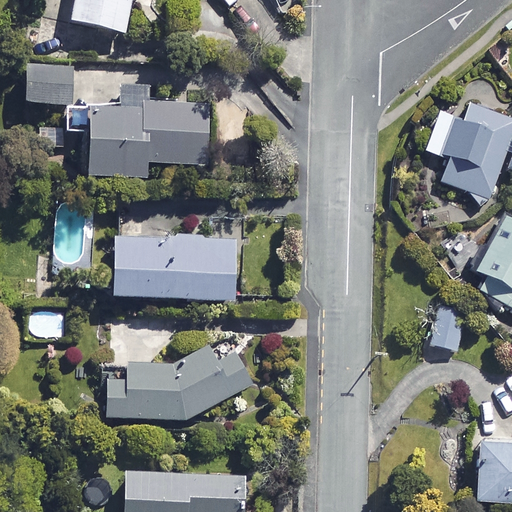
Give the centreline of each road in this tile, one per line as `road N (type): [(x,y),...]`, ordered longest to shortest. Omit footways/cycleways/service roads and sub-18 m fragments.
road 1 (residential): [(353,65),(341,511)]
road 2 (unclassified): [(353,65),(465,0)]
